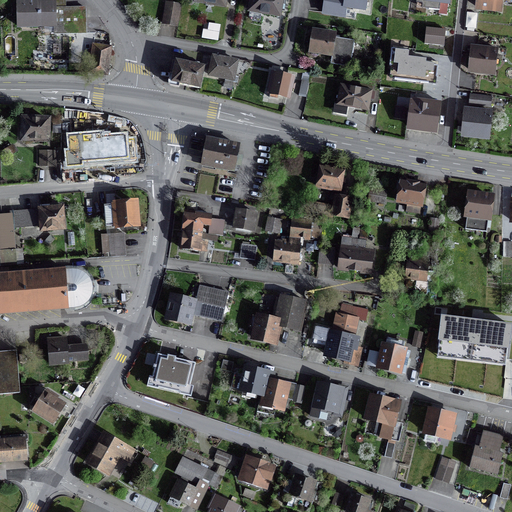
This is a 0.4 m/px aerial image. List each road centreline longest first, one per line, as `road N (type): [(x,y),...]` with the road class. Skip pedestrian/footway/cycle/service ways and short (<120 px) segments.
road 1 (residential): [(133,326),(511,413)]
road 2 (residential): [(102,387),(465,511)]
road 3 (secondary): [(445,162),(164,106)]
road 4 (residential): [(387,292),(154,262)]
road 5 (residential): [(133,46),(161,40),(281,57),(297,0)]
road 6 (residential): [(164,179),(0,192)]
road 7 (residential): [(462,0),(445,162)]
road 8 (residential): [(0,330),(136,320)]
road 9 (secondary): [(134,102),(0,90)]
